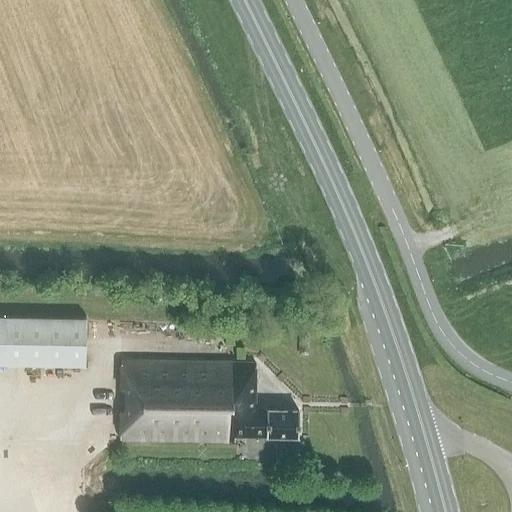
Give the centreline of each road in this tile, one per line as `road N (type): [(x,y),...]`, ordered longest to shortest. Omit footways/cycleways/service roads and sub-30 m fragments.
road 1 (primary): [(422,433),(329,176),(242,0)]
road 2 (unclassified): [(511,383),(464,358),(433,318),(291,0)]
